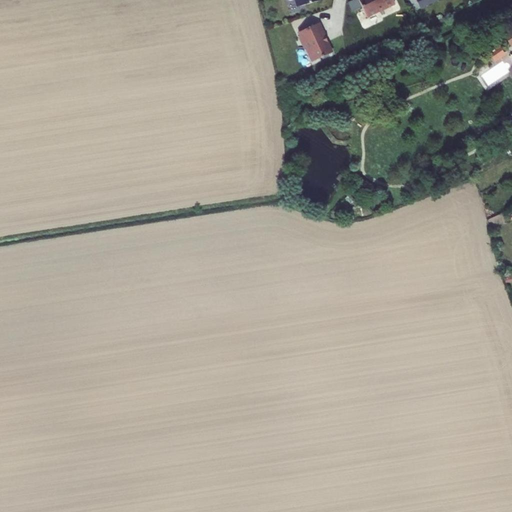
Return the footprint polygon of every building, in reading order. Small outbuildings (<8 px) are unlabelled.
[(321,1),(320,0),(293,0),(296,9),(308,8),(321,1)] [(395,5),(392,0),(357,0),(367,20),(395,5)] [(334,54),(321,24),(307,34),(297,37),(312,66),(321,61),(334,54)] [(494,62),(504,56),(500,50),(490,56),(494,62)] [(497,227),(506,223),(503,215),(493,219),(497,227)]
